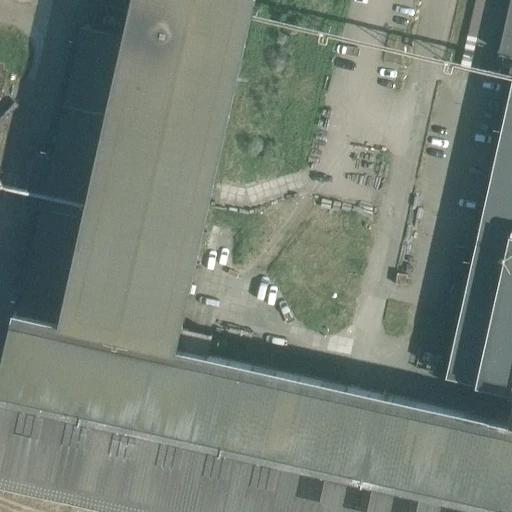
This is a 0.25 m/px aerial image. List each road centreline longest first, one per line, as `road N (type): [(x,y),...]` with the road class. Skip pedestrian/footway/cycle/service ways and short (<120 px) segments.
road 1 (unknown): [(408,143),(377,130),(362,102),(382,0)]
road 2 (unknown): [(365,340),(297,341),(234,323)]
